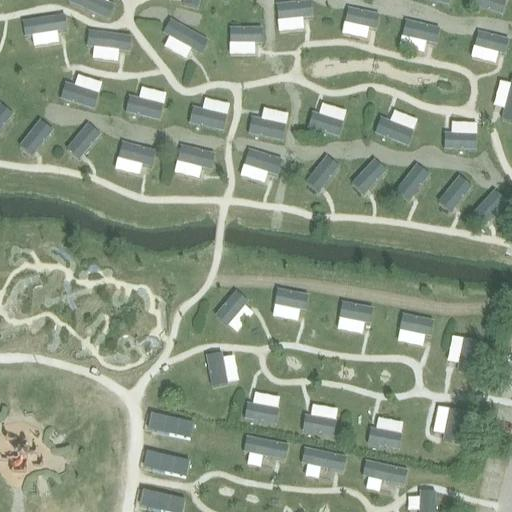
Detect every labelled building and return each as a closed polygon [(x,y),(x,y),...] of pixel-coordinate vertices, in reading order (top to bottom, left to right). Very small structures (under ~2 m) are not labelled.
[(108,18),(115,3),(108,0),(68,0),(69,0),(108,18)] [(200,0),(184,0),(182,9),(199,12),(200,0)] [(500,20),(506,4),(495,0),(473,0),(470,9),(500,20)] [(312,22),(310,5),(278,8),(280,25),(312,22)] [(375,35),(379,18),(348,11),(344,28),(375,35)] [(202,57),(210,43),(171,23),(164,38),(202,57)] [(68,41),(66,24),(23,30),(25,47),(68,41)] [(433,49),(438,32),(407,24),(402,41),(433,49)] [(261,50),(261,33),(229,32),(229,50),(261,50)] [(128,60),(132,43),(89,35),(86,51),(128,60)] [(504,61),(509,45),(478,36),(473,53),(504,61)] [(93,114),(98,98),(67,89),(62,105),(93,114)] [(157,125),(162,109),(131,100),(127,116),(157,125)] [(0,139),(14,120),(1,110),(0,110),(0,139)] [(221,136),(226,119),(196,111),(191,127),(221,136)] [(339,141),(344,125),(313,116),(308,133),(339,141)] [(281,148),(285,131),(255,122),(250,139),(281,148)] [(408,149),(413,132),(382,124),(377,140),(408,149)] [(54,135),(40,125),(21,151),(35,161),(54,135)] [(99,139),(85,129),(67,154),(81,165),(99,139)] [(476,156),(477,139),(445,138),(445,155),(476,156)] [(152,171),(157,155),(126,146),(122,162),(152,171)] [(208,175),(213,159),(183,150),(178,166),(208,175)] [(274,180),(279,164),(249,155),(244,171),(274,180)] [(339,171),(326,161),(307,187),(321,197),(339,171)] [(388,173),(374,163),(355,188),(369,199),(388,173)] [(430,180),(416,170),(398,196),(412,206),(430,180)] [(473,191),(459,181),(440,207),(454,217),(473,191)] [(508,202),(494,192),(475,218),(489,228),(508,202)] [(278,293),(274,310),(305,316),(309,300),(278,293)] [(250,310),(238,299),(216,321),(228,333),(250,310)] [(342,307),(339,324),(370,331),(373,314),(342,307)] [(403,319),(399,336),(431,343),(434,326),(403,319)] [(477,345),(460,341),(453,372),(470,376),(477,345)] [(224,358),(207,362),(215,393),(231,389),(224,358)] [(248,407),(244,423),(275,430),(279,413),(248,407)] [(465,416),(448,414),(444,445),(461,447),(465,416)] [(306,419),(303,436),(334,442),(337,426),(306,419)] [(190,445),(193,429),(151,420),(147,436),(190,445)] [(372,432),(368,449),(399,455),(403,439),(372,432)] [(285,466),(289,450),(246,441),(243,457),(285,466)] [(344,478),(348,462),(305,453),(302,469),(344,478)] [(186,481),(190,465),(147,456),(144,472),(186,481)] [(404,491),(408,475),(365,466),(362,482),(404,491)] [(142,511),(181,511),(183,504),(141,495),(137,511),(142,511)] [(434,511),(435,497),(419,496),(418,511),(434,511)]
